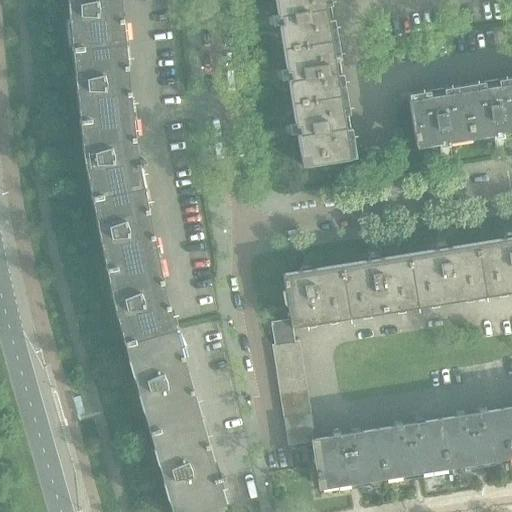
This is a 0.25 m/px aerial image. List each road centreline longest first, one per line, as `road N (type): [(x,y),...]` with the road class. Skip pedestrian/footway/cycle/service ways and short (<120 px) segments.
road 1 (residential): [(243,233),(511,189)]
road 2 (secondary): [(62,511),(0,284)]
road 3 (residential): [(215,0),(243,233)]
road 4 (residential): [(266,441),(243,233)]
